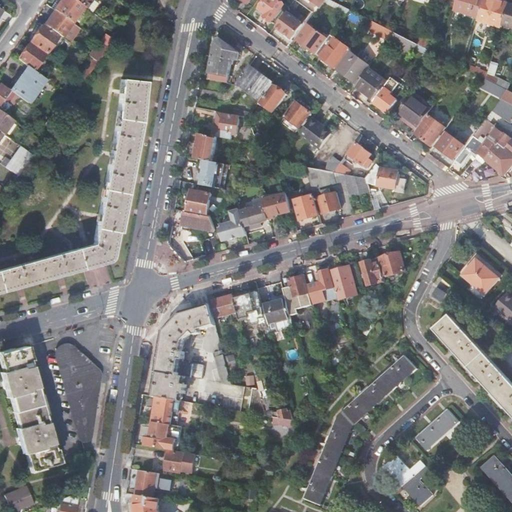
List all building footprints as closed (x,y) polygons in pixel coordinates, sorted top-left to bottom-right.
[(79,13),(83,7),(73,0),(56,0),(54,3),(57,5),(53,10),(55,11),(72,23),(79,13)] [(73,0),(83,7),(86,8),(92,0),(91,0),(73,0)] [(92,0),(86,8),(92,12),(98,4),(92,0)] [(272,22),(285,5),(278,0),(265,0),(259,9),(266,14),(264,16),(272,22)] [(483,0),(457,0),(454,10),(478,17),(483,0)] [(497,0),(483,0),(478,17),(478,20),(501,27),(503,23),(509,3),(497,0)] [(511,4),(509,3),(503,23),(511,25),(511,4)] [(278,27),(290,36),(295,30),(296,32),(303,23),(298,18),(300,15),(291,8),(278,27)] [(62,37),(72,23),(55,11),(45,25),(62,37)] [(85,17),(79,13),(72,23),(78,27),(85,17)] [(366,29),(389,41),(390,39),(395,32),(372,21),(366,29)] [(71,44),(81,29),(78,27),(72,23),(62,37),(71,44)] [(312,51),(317,54),(328,39),(308,24),(298,38),(302,41),(301,42),(308,47),(308,46),(313,50),(312,51)] [(30,42),(46,53),(58,36),(41,25),(30,42)] [(109,36),(114,39),(119,32),(114,28),(109,36)] [(415,48),(417,44),(395,32),(390,39),(398,43),(397,45),(411,52),(415,48)] [(331,35),(328,39),(317,54),(336,68),(341,61),(342,62),(350,51),(351,50),(331,35)] [(216,39),(208,79),(228,83),(232,59),(238,61),(239,52),(220,38),(216,39)] [(442,49),(419,38),(417,44),(424,48),(431,51),(440,55),(441,53),(442,49)] [(17,59),(25,64),(34,70),(46,53),(30,42),(17,59)] [(100,43),(90,57),(93,60),(97,62),(107,48),(100,43)] [(454,50),(444,47),(442,53),(452,56),(454,50)] [(370,66),(350,51),(342,62),(337,69),(357,84),(369,68),(370,66)] [(93,60),(80,78),(84,81),(97,62),(93,60)] [(465,60),(463,67),(485,79),(487,72),(488,71),(465,60)] [(496,73),(498,63),(492,62),(490,72),(496,73)] [(46,79),(34,70),(25,64),(8,89),(10,90),(21,98),(29,104),(46,79)] [(261,100),(264,96),(273,84),(250,66),(237,82),(261,100)] [(389,82),(369,68),(357,84),(356,86),(376,100),(386,87),(389,82)] [(485,79),(493,82),(508,90),(510,84),(487,72),(485,79)] [(386,87),(376,100),(375,102),(376,103),(376,104),(381,108),(382,107),(389,113),(398,100),(391,95),(393,93),(398,96),(406,86),(393,77),(389,82),(386,87)] [(74,84),(75,85),(78,87),(82,82),(78,78),(74,84)] [(493,82),(485,79),(482,83),(490,88),(493,82)] [(142,124),(146,82),(122,80),(117,119),(93,245),(0,269),(0,292),(107,264),(111,261),(112,259),(118,233),(120,234),(142,124)] [(16,105),(21,98),(10,90),(9,91),(0,84),(0,102),(5,96),(16,105)] [(75,85),(68,95),(72,98),(79,88),(78,87),(75,85)] [(264,96),(261,100),(260,101),(274,112),(286,94),(275,85),(266,98),(264,96)] [(511,123),(511,122),(511,92),(508,90),(502,98),(511,103),(511,110),(506,119),(511,123)] [(431,110),(411,95),(399,111),(419,126),(431,110)] [(314,108),(312,106),(311,108),(301,101),(303,99),(300,98),(282,122),(296,133),(314,108)] [(506,119),(511,110),(511,103),(502,98),(493,110),(506,119)] [(235,106),(233,114),(248,117),(254,109),(235,106)] [(0,132),(2,134),(13,120),(0,110),(0,132)] [(215,136),(218,137),(232,139),(233,134),(238,134),(240,116),(222,113),(220,121),(218,120),(215,136)] [(432,146),(445,127),(429,115),(416,134),(432,146)] [(320,123),(312,118),(301,133),(309,139),(309,140),(320,148),(332,133),(319,124),(320,123)] [(484,139),(494,126),(486,120),(476,133),(484,139)] [(484,139),(476,133),(455,160),(462,165),(472,152),(478,156),(480,153),(487,159),(504,174),(506,174),(511,166),(511,138),(507,135),(499,129),(497,127),(486,141),(484,139)] [(196,158),(199,158),(213,161),(218,137),(215,136),(200,133),(196,158)] [(454,159),(464,145),(448,133),(437,147),(454,159)] [(372,154),(356,142),(345,158),(353,164),(357,161),(367,168),(372,161),(369,159),(372,154)] [(6,167),(11,171),(17,175),(32,155),(20,147),(6,167)] [(253,153),(250,168),(256,169),(259,165),(258,164),(261,155),(253,153)] [(483,163),(487,159),(480,153),(478,156),(476,157),(483,163)] [(339,165),(343,160),(334,155),(328,158),(328,162),(339,165)] [(212,187),(217,162),(213,161),(199,158),(194,183),(212,187)] [(328,162),(326,170),(334,172),(336,169),(339,165),(328,162)] [(382,168),(377,164),(366,178),(368,183),(396,188),(399,171),(382,168)] [(370,191),(368,183),(366,178),(339,173),(334,172),(326,170),(307,167),(314,195),(315,196),(322,194),(320,188),(322,187),(323,184),(336,181),(337,183),(347,181),(350,196),(370,191)] [(5,179),(11,183),(17,175),(11,171),(5,179)] [(192,190),(188,212),(208,215),(212,194),(192,190)] [(318,197),(322,213),(341,208),(337,192),(331,194),(324,195),(318,197)] [(283,211),(292,208),(288,193),(264,199),(269,217),(284,213),(283,211)] [(301,219),(320,214),(315,196),(314,195),(295,200),(301,219)] [(269,217),(264,199),(263,197),(254,200),(256,206),(241,210),(245,226),(252,224),(248,212),(250,212),(254,224),(269,219),(269,217)] [(223,241),(248,234),(245,226),(241,210),(241,209),(232,212),(234,222),(222,225),(223,228),(220,228),(223,241)] [(181,227),(184,211),(176,210),(173,226),(181,227)] [(211,216),(208,215),(188,212),(185,211),(182,229),(191,230),(192,225),(215,229),(212,219),(211,216)] [(401,252),(382,258),(387,277),(407,271),(401,252)] [(369,286),(386,281),(380,258),(363,263),(369,286)] [(502,278),(479,259),(464,276),(487,295),(502,278)] [(331,271),(338,297),(339,299),(359,294),(351,266),(331,271)] [(338,297),(331,271),(331,269),(317,273),(319,283),(321,287),(318,287),(317,283),(309,285),(315,304),(338,297)] [(292,287),(284,289),(287,299),(292,315),(299,313),(298,309),(313,305),(305,276),(290,280),(292,287)] [(441,302),(446,293),(437,288),(432,297),(441,302)] [(234,295),(239,311),(241,320),(250,318),(252,325),(260,323),(262,331),(269,329),(268,324),(263,305),(259,292),(245,296),(244,293),(234,295)] [(511,296),(508,293),(496,307),(511,320),(511,296)] [(219,317),(239,311),(234,295),(214,301),(219,317)] [(268,324),(292,317),(292,315),(287,299),(263,305),(268,324)] [(163,331),(157,371),(185,376),(202,379),(204,365),(183,362),(185,352),(182,351),(183,341),(193,332),(196,334),(201,333),(201,330),(217,326),(211,304),(180,313),(163,331)] [(435,330),(511,415),(511,383),(451,316),(435,330)] [(25,346),(0,352),(0,355),(4,370),(2,371),(9,397),(11,396),(19,426),(17,427),(24,453),(27,452),(31,470),(57,463),(44,415),(41,415),(36,395),(38,394),(25,346)] [(58,353),(58,355),(80,436),(81,437),(82,438),(83,438),(84,438),(85,438),(86,437),(87,437),(87,436),(88,435),(96,381),(95,371),(69,347),(67,346),(66,346),(65,346),(63,347),(62,347),(61,348),(60,349),(59,350),(59,351),(58,352),(58,353)] [(233,384),(232,382),(225,355),(215,357),(222,382),(233,384)] [(235,355),(227,357),(230,370),(238,367),(235,355)] [(338,420),(305,499),(320,505),(330,481),(332,482),(334,478),(331,477),(353,425),(393,389),(394,390),(397,387),(396,386),(416,368),(406,357),(341,416),(338,420)] [(158,397),(176,400),(181,401),(183,393),(185,393),(187,384),(184,383),(185,376),(157,371),(153,396),(158,397)] [(260,388),(267,415),(281,417),(294,419),(292,411),(288,411),(288,409),(280,411),(274,413),(274,412),(271,413),(270,408),(273,407),(263,373),(256,375),(258,382),(260,388)] [(250,412),(267,415),(260,388),(254,387),(250,412)] [(158,397),(154,421),(171,424),(172,424),(176,400),(158,397)] [(449,410),(417,439),(427,450),(459,421),(449,410)] [(280,425),(297,428),(294,419),(281,417),(280,425)] [(169,440),(171,424),(154,421),(152,437),(147,437),(145,445),(175,450),(177,441),(169,440)] [(182,472),(183,471),(195,473),(197,456),(169,451),(166,469),(182,472)] [(386,466),(422,505),(433,496),(420,481),(430,472),(421,462),(411,471),(397,457),(386,466)] [(511,475),(495,457),(484,467),(501,486),(499,487),(503,491),(505,490),(511,498),(511,475)] [(141,470),(136,495),(154,498),(158,473),(141,470)] [(25,486),(4,495),(9,511),(10,511),(32,503),(25,486)] [(75,511),(78,491),(61,499),(58,511),(75,511)] [(160,499),(154,498),(136,495),(135,503),(137,511),(159,511),(158,510),(160,499)]
